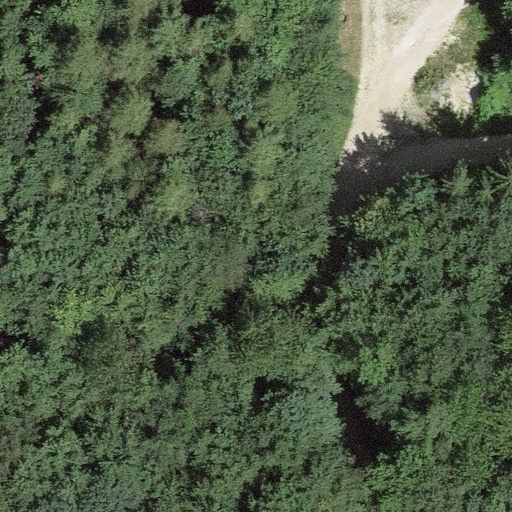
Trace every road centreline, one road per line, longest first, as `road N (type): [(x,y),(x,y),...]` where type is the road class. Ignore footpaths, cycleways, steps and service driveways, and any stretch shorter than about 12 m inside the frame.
road 1 (track): [(382,511),(332,420),(317,334),(326,244),(369,170)]
road 2 (track): [(369,170),(383,38),(431,0)]
road 3 (track): [(511,148),(369,170)]
